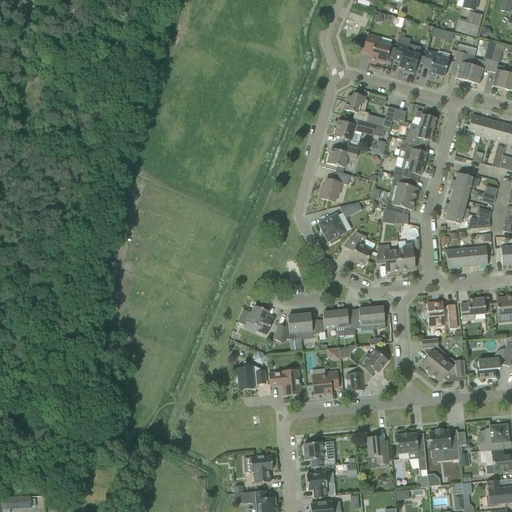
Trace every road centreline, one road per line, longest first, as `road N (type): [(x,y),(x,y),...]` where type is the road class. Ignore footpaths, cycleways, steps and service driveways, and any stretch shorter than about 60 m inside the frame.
road 1 (residential): [(432,279),(426,216),(456,106)]
road 2 (residential): [(294,210),(336,72)]
road 3 (residential): [(456,106),(336,72)]
road 4 (residential): [(288,417),(408,404)]
